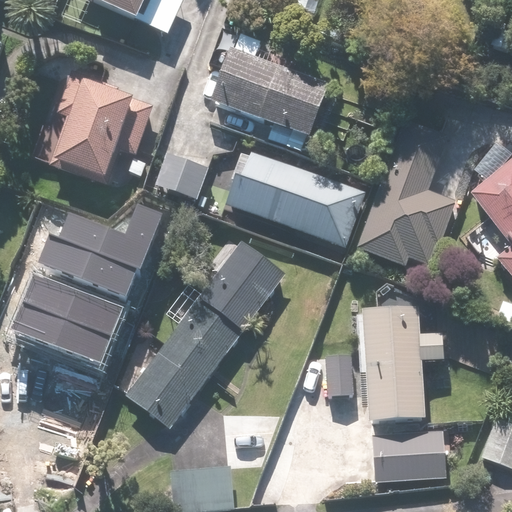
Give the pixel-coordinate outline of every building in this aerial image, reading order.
[(179,4),(169,0),(73,0),(84,5),(83,8),(129,28),(130,26),(163,40),(179,4)] [(204,109),(265,133),(260,146),(293,159),(299,146),(319,94),(251,67),(260,46),(238,38),(230,59),(219,55),(212,73),(217,75),(204,109)] [(53,120),(62,123),(43,174),(95,194),(130,103),(68,80),(53,120)] [(421,196),(441,143),(399,127),(350,255),(398,274),(403,263),(425,271),(450,208),(421,196)] [(203,176),(162,158),(148,189),(189,208),(203,176)] [(246,158),(235,188),(224,184),(215,209),(338,255),(358,200),(246,158)] [(463,205),(507,252),(491,267),(511,288),(511,181),(501,169),(463,205)] [(51,234),(41,255),(125,295),(160,221),(140,212),(128,237),(72,210),(59,237),(51,234)] [(157,320),(173,331),(121,401),(165,434),(279,281),(235,248),(219,236),(157,320)] [(31,275),(10,326),(97,361),(118,309),(31,275)] [(511,310),(497,306),(490,325),(511,332),(511,310)] [(413,431),(413,368),(436,367),(436,341),(413,342),(413,317),(357,317),(357,431),(413,431)] [(475,465),(511,478),(511,431),(489,423),(475,465)] [(439,439),(366,444),(368,486),(442,482),(439,439)] [(228,511),(229,474),(167,474),(166,511),(228,511)]
